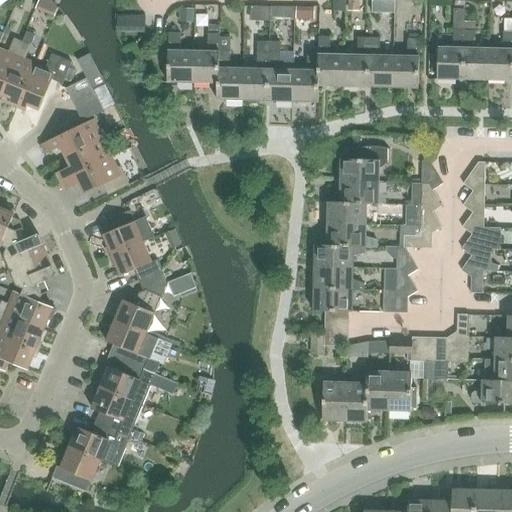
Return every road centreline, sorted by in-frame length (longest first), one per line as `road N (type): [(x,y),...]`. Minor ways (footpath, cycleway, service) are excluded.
road 1 (residential): [(0,442),(24,451),(83,284),(69,234),(22,206)]
road 2 (residential): [(511,442),(416,452),(293,511)]
road 3 (residential): [(511,145),(450,144),(445,307)]
